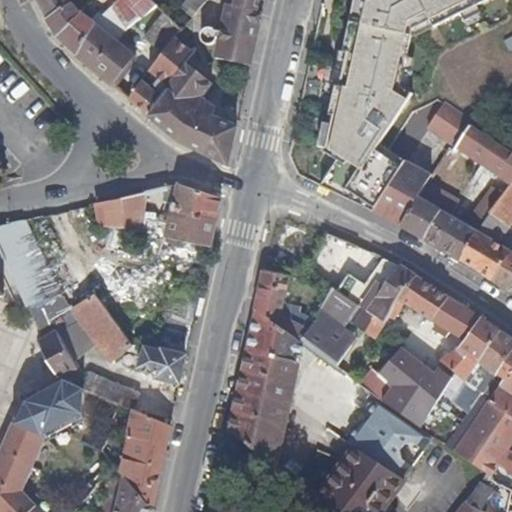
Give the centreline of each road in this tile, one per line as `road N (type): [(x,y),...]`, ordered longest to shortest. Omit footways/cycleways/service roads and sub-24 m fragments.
road 1 (secondary): [(257,182),(180,511)]
road 2 (residential): [(257,182),(511,320)]
road 3 (secondary): [(297,0),(257,182)]
road 4 (residential): [(9,0),(33,50),(94,109)]
